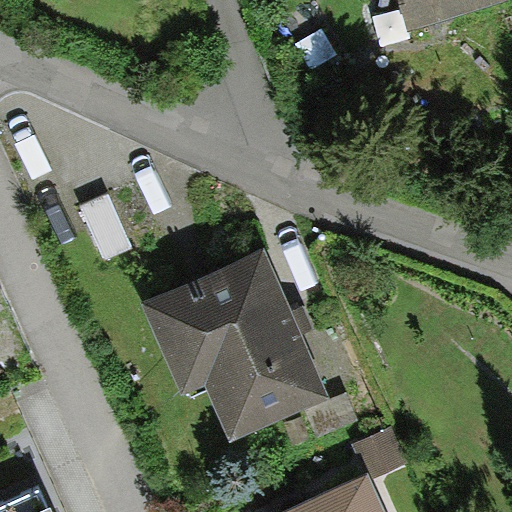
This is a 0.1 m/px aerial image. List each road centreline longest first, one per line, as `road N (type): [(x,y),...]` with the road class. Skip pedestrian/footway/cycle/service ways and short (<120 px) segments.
road 1 (residential): [(0,53),(277,177),(511,258)]
road 2 (residential): [(0,187),(137,511)]
